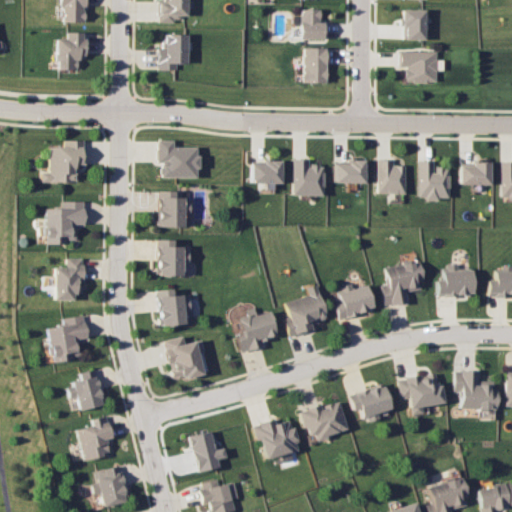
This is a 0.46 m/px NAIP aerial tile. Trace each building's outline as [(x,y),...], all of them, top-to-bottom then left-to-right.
[(56,0),(56,6),(60,6),(60,21),(82,21),(82,0),(56,0)] [(156,19),(184,19),(184,0),(162,0),(162,1),(156,0),(156,19)] [(326,38),(326,22),(319,21),(319,8),(299,8),(299,38),(326,38)] [(424,9),(403,9),(402,38),(423,38),(424,9)] [(75,69),(75,58),(82,58),(83,32),(63,32),(63,38),(54,38),(54,69),(75,69)] [(185,33),(161,34),(161,46),(155,46),(156,69),(175,69),(175,63),(185,63),(185,33)] [(325,82),(325,47),(303,46),(302,81),(325,82)] [(435,50),(399,51),(400,66),(404,66),(405,81),(436,81),(435,50)] [(76,182),(76,164),(81,164),(82,139),(61,139),(61,146),(47,146),(47,172),(39,171),(39,182),(76,182)] [(196,177),(197,146),(172,146),(172,140),(155,139),(155,161),(159,161),(158,176),(196,177)] [(291,194),(322,195),(322,164),(307,163),(307,158),(291,158),(291,194)] [(375,192),(402,193),(403,164),(391,164),(391,159),(375,159),(375,192)] [(431,160),(416,159),(416,198),(435,199),(435,196),(446,197),(447,167),(431,166),(431,160)] [(279,182),(280,161),(250,160),(249,182),(279,182)] [(332,181),(362,182),(363,161),(333,160),(332,181)] [(498,197),(511,197),(511,160),(499,160),(498,197)] [(457,183),(488,184),(488,163),(458,162),(457,183)] [(182,226),(182,213),(186,213),(187,190),(156,190),(156,226),(182,226)] [(44,208),(44,242),(74,242),(74,223),(82,223),(82,201),(60,201),(60,208),(44,208)] [(172,239),(156,239),(155,275),(181,275),(181,261),(186,261),(186,246),(171,245),(172,239)] [(71,299),(71,293),(81,293),(81,258),(64,257),(64,266),(52,266),(52,299),(71,299)] [(382,266),(385,282),(378,283),(381,305),(405,301),(403,291),(421,288),(417,261),(382,266)] [(456,263),(441,263),(441,279),(434,279),(434,294),(470,295),(471,269),(456,269),(456,263)] [(511,270),(493,269),(492,279),(485,279),(485,294),(511,295),(511,270)] [(363,283),(351,287),(349,282),(335,287),(340,300),(332,303),(337,319),(371,308),(363,283)] [(282,301),(286,316),(281,317),(286,336),(310,329),(308,323),(324,319),(314,283),(304,286),(306,294),(282,301)] [(156,289),(157,325),(184,323),(183,310),(188,310),(187,295),(171,296),(171,288),(156,289)] [(239,351),(262,345),(260,339),(274,335),(267,310),(254,313),(253,310),(236,315),(241,333),(235,335),(239,351)] [(46,327),(51,361),(79,357),(76,338),(85,337),(82,314),(61,317),(62,324),(46,327)] [(200,339),(183,342),(181,335),(161,339),(171,379),(201,372),(196,351),(202,350),(200,339)] [(76,372),(78,380),(64,384),(71,411),(101,403),(92,368),(76,372)] [(458,408),(492,409),(493,380),(475,379),(475,370),(452,369),(451,391),(458,391),(458,408)] [(502,405),(511,405),(511,370),(503,370),(502,405)] [(395,378),(398,398),(407,397),(409,414),(421,412),(420,405),(439,402),(435,372),(395,378)] [(346,394),(351,410),(358,408),(362,421),(378,417),(376,411),(388,408),(381,384),(346,394)] [(346,429),(337,399),(301,410),(310,439),(346,429)] [(73,429),(80,460),(107,453),(103,439),(109,437),(104,414),(88,418),(89,425),(73,429)] [(254,423),(262,458),(298,450),(290,419),(273,423),(272,419),(254,423)] [(216,458),(224,456),(221,446),(213,449),(208,430),(186,436),(195,471),(218,466),(216,458)] [(92,470),(94,482),(88,483),(90,494),(96,493),(98,505),(123,501),(117,465),(92,470)] [(425,511),(448,511),(448,508),(466,504),(459,477),(425,485),(430,502),(423,504),(425,511)] [(207,511),(232,511),(230,498),(236,497),(232,481),(216,484),(215,478),(196,482),(201,503),(206,502),(207,511)] [(511,505),(511,481),(475,487),(478,511),(495,511),(495,508),(511,505)] [(416,511),(413,501),(381,511),(416,511)]
